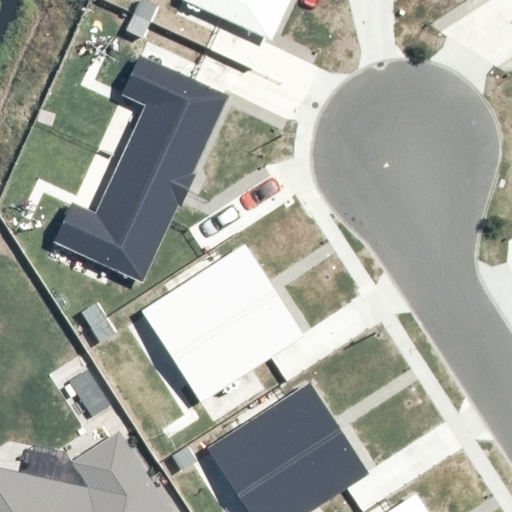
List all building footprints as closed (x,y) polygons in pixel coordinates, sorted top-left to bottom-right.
[(192,0),(278,37),(294,0),(192,0)] [(77,197),(58,240),(150,280),(233,94),(147,52),(129,94),(151,103),(103,208),(77,197)] [(178,350),(172,355),(199,399),(302,336),(276,293),(268,296),(241,250),(153,312),(178,350)] [(244,489),(238,494),(249,511),(306,511),(368,474),(342,431),(334,434),(307,388),(219,450),(244,489)] [(0,468),(0,511),(167,511),(119,437),(72,468),(86,488),(0,468)] [(422,511),(416,501),(400,511),(422,511)]
